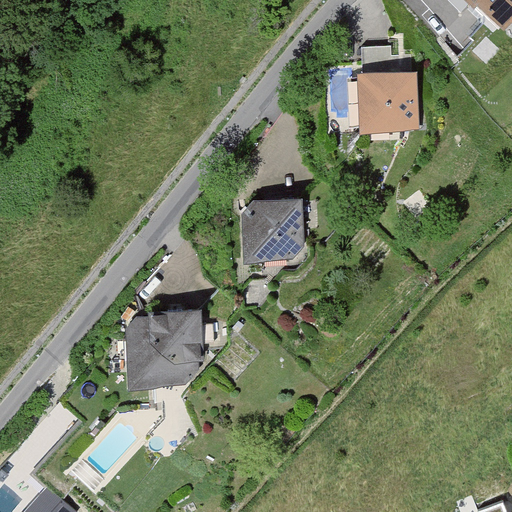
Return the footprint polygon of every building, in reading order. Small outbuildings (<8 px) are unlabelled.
[(511,0),(473,0),(505,32),(511,24),(511,0)] [(406,44),(368,45),(368,66),(362,66),(363,119),(371,119),(372,144),(405,144),(405,132),(423,132),(422,64),(406,65),(406,44)] [(299,192),(247,194),(249,253),(301,251),(299,192)] [(204,300),(157,302),(158,313),(132,314),(135,382),(191,379),(189,350),(206,349),(204,300)] [(74,511),(45,487),(23,511),(74,511)] [(482,511),(508,511),(503,500),(481,509),(482,511)]
